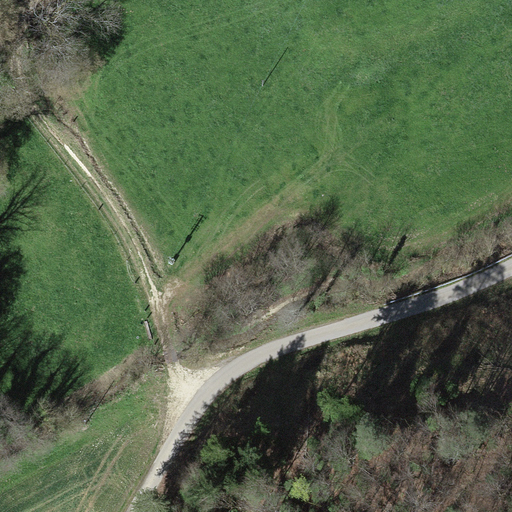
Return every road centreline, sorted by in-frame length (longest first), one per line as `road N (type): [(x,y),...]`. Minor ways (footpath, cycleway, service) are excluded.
road 1 (unclassified): [(135,511),(188,416),(222,373),(269,349),(511,266)]
road 2 (track): [(188,416),(142,262),(34,113),(15,61),(36,0)]
